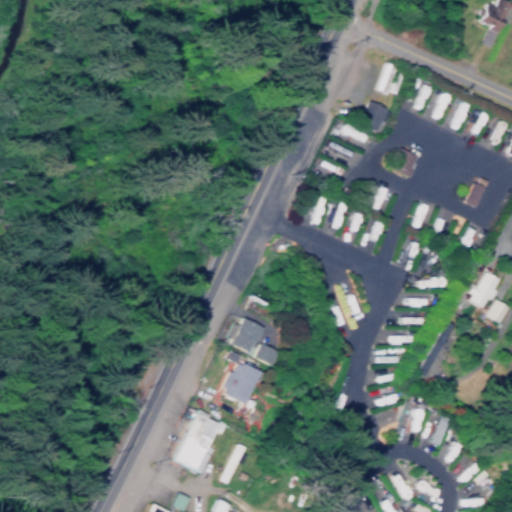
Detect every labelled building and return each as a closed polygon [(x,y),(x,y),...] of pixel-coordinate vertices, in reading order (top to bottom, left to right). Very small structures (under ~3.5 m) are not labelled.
[(482,26),(475,43),(483,46),(494,20),(503,23),(510,6),(495,0),(489,0),(488,4),(480,1),(471,21),(482,26)] [(372,129),(382,107),(363,99),(353,121),(372,129)] [(511,146),(511,130),(508,129),(499,152),(508,156),(511,146)] [(409,154),(390,147),(383,168),(401,174),(409,154)] [(472,181),(471,183),(466,181),(456,201),(467,206),(478,184),(472,181)] [(490,278),(475,271),(469,285),(464,283),(457,299),(474,307),(477,299),(483,302),(489,288),(486,287),(490,278)] [(500,306),(486,298),(477,315),(491,323),(500,306)] [(232,324),(227,322),(220,343),(245,351),(253,323),(234,317),(232,324)] [(264,364),(269,348),(252,342),(246,357),(264,364)] [(236,402),(250,369),(226,360),(213,393),(236,402)] [(165,459),(195,472),(203,452),(200,451),(208,431),(213,433),(217,424),(200,417),(201,413),(187,407),(165,459)] [(210,480),(219,484),(235,446),(226,442),(210,480)] [(182,496),(171,491),(164,504),(176,509),(182,496)] [(210,511),(217,511),(221,503),(209,497),(204,509),(210,511)] [(165,511),(140,502),(136,511),(165,511)]
